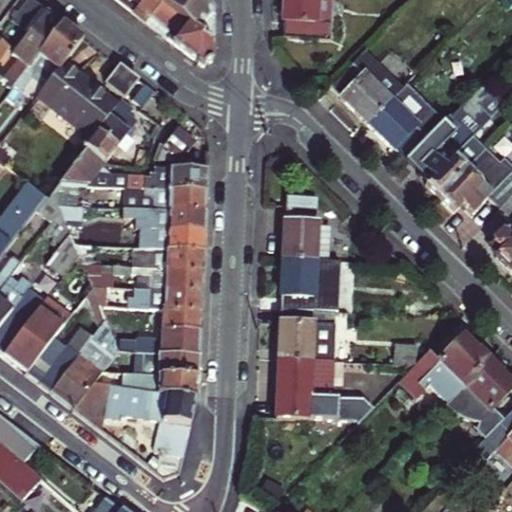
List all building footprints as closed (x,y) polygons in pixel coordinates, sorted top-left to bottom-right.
[(213,70),(214,53),(151,0),(149,0),(133,21),(203,74),(213,70)] [(193,0),(151,0),(214,53),(214,18),(193,0)] [(286,0),(284,45),(330,46),(332,0),(286,0)] [(43,13),(32,4),(15,27),(26,36),(43,13)] [(3,86),(14,94),(64,29),(48,17),(16,58),(22,62),(3,86)] [(63,71),(84,44),(64,29),(14,94),(19,98),(35,78),(50,89),(63,71)] [(0,69),(11,55),(0,46),(0,69)] [(404,94),(367,58),(331,95),(367,131),(404,94)] [(117,112),(63,71),(50,89),(38,104),(93,146),(117,112)] [(106,93),(122,105),(137,86),(121,73),(106,93)] [(422,192),(436,206),(463,178),(482,160),(467,144),(500,110),(479,90),(443,127),(404,166),(426,188),(422,192)] [(406,91),(404,94),(367,131),(404,166),(443,127),(406,91)] [(85,157),(88,159),(105,171),(135,128),(126,122),(130,116),(120,109),(117,112),(93,146),(85,157)] [(187,154),(157,131),(152,144),(180,164),(187,154)] [(102,175),(105,171),(88,159),(63,192),(79,193),(143,195),(144,180),(107,179),(102,175)] [(463,178),(436,206),(450,220),(458,212),(468,222),(487,203),(498,213),(511,199),(511,179),(510,181),(502,172),(498,175),(482,160),(463,178)] [(9,176),(0,169),(0,183),(1,185),(9,176)] [(150,180),(149,195),(206,198),(207,177),(157,174),(156,181),(150,180)] [(0,223),(0,263),(10,251),(45,205),(26,190),(0,223)] [(53,200),(59,214),(79,215),(79,193),(63,192),(60,192),(53,200)] [(206,198),(149,195),(143,195),(142,217),(205,220),(206,198)] [(511,199),(498,213),(494,218),(507,231),(486,252),(494,259),(490,263),(505,278),(508,275),(511,271),(511,199)] [(48,207),(45,205),(10,251),(17,256),(34,234),(39,238),(17,265),(22,269),(60,219),(59,214),(53,200),(48,207)] [(313,267),(326,268),(328,235),(314,234),(316,205),(285,204),(282,266),(313,267)] [(60,219),(67,234),(83,234),(83,215),(79,215),(59,214),(60,219)] [(158,238),(204,240),(205,220),(142,217),(137,217),(137,227),(149,227),(149,237),(158,238)] [(60,219),(22,269),(26,271),(50,242),(63,251),(70,242),(67,234),(60,219)] [(70,242),(74,253),(90,254),(83,234),(67,234),(70,242)] [(203,258),(204,240),(158,238),(157,257),(203,258)] [(63,251),(47,272),(63,284),(79,264),(74,253),(70,242),(63,251)] [(93,269),(94,254),(90,254),(74,253),(79,264),(83,275),(109,276),(109,270),(93,269)] [(203,258),(157,257),(148,256),(147,278),(202,280),(203,258)] [(313,267),(282,266),(280,317),(335,320),(336,298),(312,296),(313,267)] [(83,275),(92,297),(112,297),(113,284),(142,285),(141,298),(201,300),(202,280),(147,278),(109,276),(83,275)] [(0,298),(11,284),(0,276),(0,298)] [(0,298),(0,332),(28,297),(11,284),(0,298)] [(100,318),(111,319),(112,297),(92,297),(100,318)] [(130,319),(145,320),(200,322),(201,300),(141,298),(141,313),(131,313),(130,319)] [(4,361),(27,379),(63,333),(39,315),(4,361)] [(278,365),(332,369),(335,320),(280,317),(278,365)] [(145,320),(143,361),(197,363),(200,322),(145,320)] [(96,387),(105,377),(117,360),(105,329),(50,396),(74,415),(92,393),(96,387)] [(445,411),(461,394),(485,370),(460,345),(438,368),(428,359),(413,374),(407,380),(417,389),(420,387),(445,411)] [(390,350),(388,372),(411,374),(413,352),(390,350)] [(117,360),(105,377),(196,384),(197,363),(143,361),(117,360)] [(332,369),(278,365),(276,423),(336,426),(337,397),(331,396),(332,369)] [(509,394),(485,370),(461,394),(471,404),(460,414),(475,429),(509,394)] [(126,391),(125,397),(195,406),(196,384),(105,377),(96,387),(126,391)] [(195,406),(125,397),(92,393),(74,415),(102,436),(108,412),(145,419),(144,426),(189,434),(195,406)] [(505,462),(511,469),(511,413),(490,436),(511,456),(505,462)] [(36,450),(0,421),(0,447),(22,468),(36,450)] [(22,468),(0,447),(0,486),(23,507),(42,486),(22,468)]
